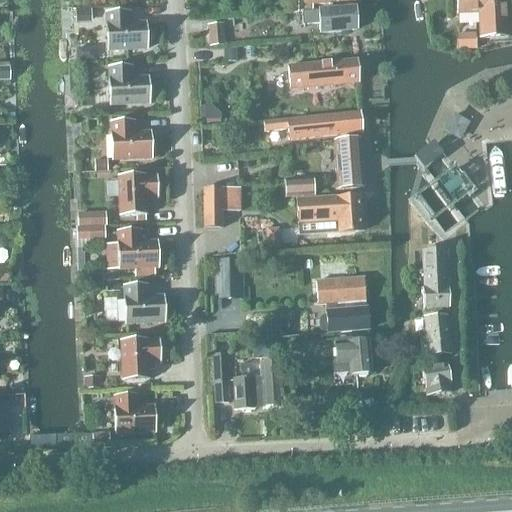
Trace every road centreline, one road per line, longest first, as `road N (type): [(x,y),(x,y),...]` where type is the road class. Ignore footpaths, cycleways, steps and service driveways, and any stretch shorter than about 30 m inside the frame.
road 1 (residential): [(195,449),(175,0)]
road 2 (unclassified): [(457,439),(195,449)]
road 3 (unclassified): [(195,449),(0,461)]
